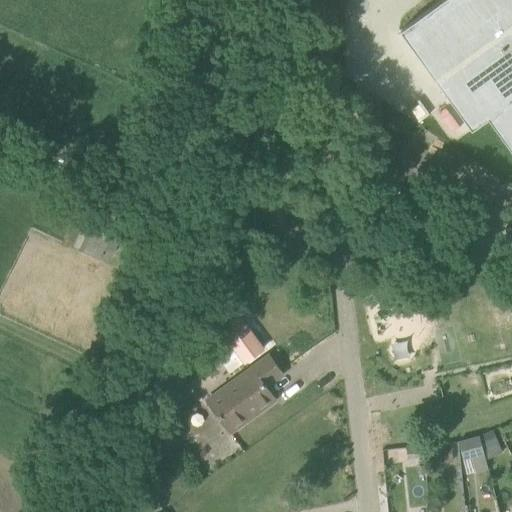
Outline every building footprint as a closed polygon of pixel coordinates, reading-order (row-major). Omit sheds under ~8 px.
[(511,0),(441,0),(399,31),(471,131),(487,119),(511,153),(511,0)] [(112,232),(104,228),(94,224),(81,252),(99,260),(112,232)] [(264,348),(239,314),(217,330),(242,364),(264,348)] [(269,356),(253,368),(207,401),(230,433),(275,400),(265,387),(283,374),(269,356)] [(168,434),(174,430),(167,419),(161,423),(168,434)] [(479,436),(486,460),(503,453),(493,430),(479,436)] [(486,460),(479,436),(463,441),(459,442),(463,460),(472,457),(476,474),(488,471),(486,460)] [(452,462),(451,447),(440,448),(441,453),(442,463),(452,462)] [(426,454),(427,464),(442,463),(441,453),(426,454)]
